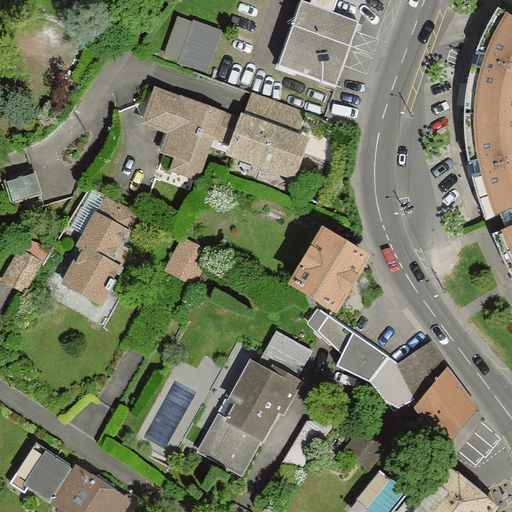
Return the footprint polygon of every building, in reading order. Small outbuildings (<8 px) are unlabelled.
[(368,0),(301,0),(276,71),(336,91),(368,0)] [(222,33),(180,17),(164,58),(206,74),(222,33)] [(511,24),(500,17),(486,51),(476,87),(473,130),(481,174),(496,217),(511,210),(511,24)] [(146,125),(172,134),(164,154),(179,160),(174,176),(195,183),(210,140),(228,147),(225,157),(260,170),(256,183),(300,199),(319,145),(294,136),(301,115),(249,96),(240,120),(158,92),(146,125)] [(36,174),(7,182),(13,202),(42,194),(36,174)] [(139,215),(108,198),(80,247),(87,251),(69,283),(102,302),(121,268),(113,263),(139,215)] [(511,227),(501,232),(511,254),(511,227)] [(341,309),(373,257),(330,231),(298,283),(341,309)] [(213,253),(184,238),(167,271),(196,286),(213,253)] [(21,251),(5,280),(26,291),(42,262),(21,251)] [(345,357),(357,334),(350,329),(319,308),(309,324),(345,357)] [(280,327),(267,351),(304,371),(317,347),(280,327)] [(374,382),(392,358),(357,334),(345,357),(341,366),(374,382)] [(423,405),(449,368),(432,343),(400,364),(392,358),(374,382),(388,401),(402,409),(419,398),(423,405)] [(220,414),(200,453),(244,478),(280,410),(286,412),(302,383),(277,368),(274,373),(254,361),(225,417),(220,414)] [(418,410),(446,452),(480,411),(449,368),(423,405),(418,410)] [(388,449),(364,430),(346,454),(370,472),(388,449)] [(119,511),(127,501),(70,466),(34,445),(8,488),(21,496),(26,489),(64,511),(119,511)] [(418,511),(489,511),(495,506),(453,471),(423,506),(418,511)] [(418,511),(423,506),(381,472),(351,509),(354,511),(418,511)]
